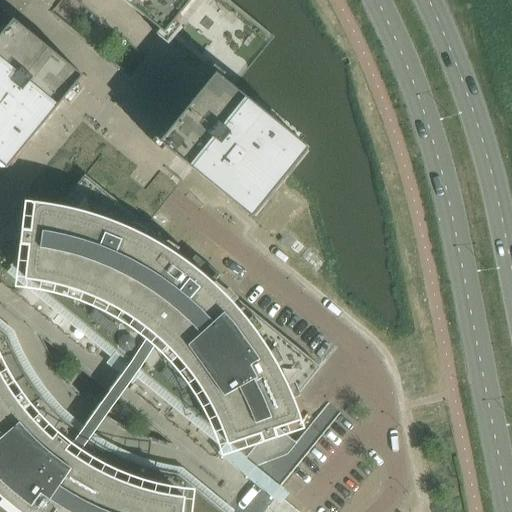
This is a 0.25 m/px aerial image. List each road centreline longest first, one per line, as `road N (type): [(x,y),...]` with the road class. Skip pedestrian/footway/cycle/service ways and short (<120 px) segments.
road 1 (secondary): [(375,0),(415,87),(450,205),(509,511)]
road 2 (residential): [(381,511),(395,496),(399,473),(373,363),(175,197)]
road 3 (secondary): [(511,271),(481,133),(427,0)]
